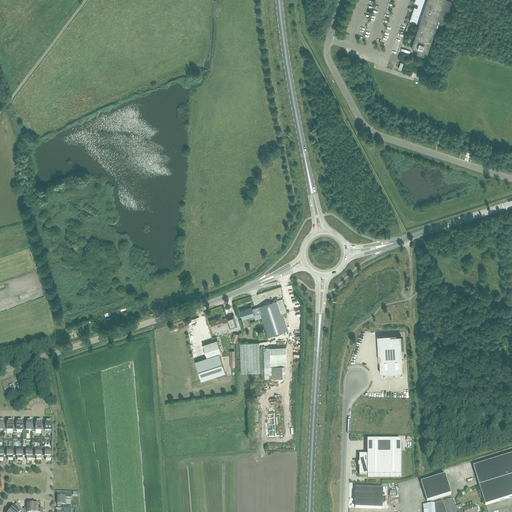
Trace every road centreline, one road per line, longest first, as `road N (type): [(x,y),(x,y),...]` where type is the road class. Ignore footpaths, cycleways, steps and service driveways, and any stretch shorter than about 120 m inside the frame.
road 1 (tertiary): [(0,371),(280,273)]
road 2 (primary): [(310,511),(318,327)]
road 3 (primary): [(309,176),(278,0)]
road 4 (unclassified): [(84,0),(0,112)]
road 5 (unclassified): [(355,380),(344,412),(341,511)]
road 6 (tertiary): [(390,244),(511,205)]
